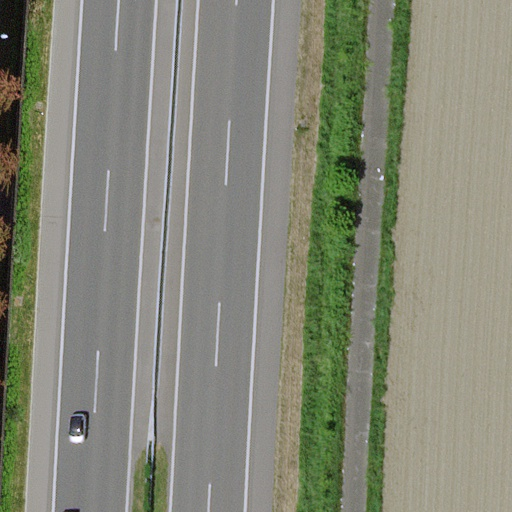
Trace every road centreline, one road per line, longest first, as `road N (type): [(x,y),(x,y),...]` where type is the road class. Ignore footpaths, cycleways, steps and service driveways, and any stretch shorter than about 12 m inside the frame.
road 1 (track): [(343,511),(379,0)]
road 2 (motorway): [(205,511),(237,0)]
road 3 (motorway): [(118,0),(87,511)]
